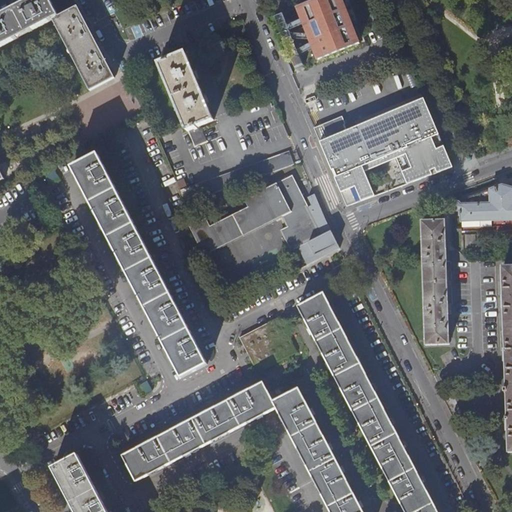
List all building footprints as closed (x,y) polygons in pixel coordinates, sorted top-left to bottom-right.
[(0,47),(53,20),(91,91),(116,78),(108,64),(111,63),(107,56),(105,57),(89,28),(92,27),(89,20),(86,22),(78,7),(59,16),(51,0),(24,0),(25,3),(0,15),(0,47)] [(328,82),(367,68),(341,0),(322,0),(298,10),(328,82)] [(283,15),(275,18),(306,91),(313,88),(283,15)] [(187,54),(161,65),(188,131),(190,131),(195,145),(207,141),(201,126),(215,121),(187,54)] [(314,128),(332,171),(340,190),(347,207),(359,202),(375,197),(372,190),(364,172),(395,156),(407,185),(412,183),(437,174),(452,168),(424,99),(346,131),(344,125),(345,124),(342,117),(314,128)] [(182,191),(186,204),(295,165),(290,152),(191,187),(191,188),(182,191)] [(99,155),(74,168),(183,378),(208,365),(99,155)] [(190,227),(204,256),(283,216),(289,227),(281,231),(292,252),(298,248),(308,265),(341,249),(325,218),(315,194),(308,198),(312,206),(309,207),(307,208),(296,185),(297,184),(293,176),(245,200),(249,208),(211,228),(206,220),(190,227)] [(461,222),(511,220),(511,182),(509,184),(509,187),(503,186),(490,190),(491,204),(462,205),(461,203),(460,203),(459,202),(457,202),(456,202),(455,203),(454,204),(453,205),(453,206),(453,207),(453,209),(454,210),(455,211),(456,211),(460,211),(460,215),(461,215),(461,222)] [(297,184),(296,185),(307,208),(309,207),(297,184)] [(450,314),(450,304),(448,304),(446,262),(448,262),(448,251),(446,251),(445,221),(422,222),(426,345),(449,345),(448,314),(450,314)] [(511,452),(511,267),(502,268),(503,298),(501,298),(502,309),(504,309),(505,351),(503,351),(504,362),(506,362),(507,389),(504,389),(504,393),(507,393),(508,418),(506,419),(507,420),(506,420),(506,431),(509,431),(509,452),(511,452)] [(437,511),(324,294),(299,307),(405,511),(437,511)] [(279,318),(240,338),(258,373),(297,353),(279,318)] [(303,371),(304,367),(297,366),(295,373),(299,374),(300,371),(303,371)] [(150,385),(148,382),(141,385),(145,392),(149,390),(147,387),(150,385)] [(264,383),(124,456),(137,481),(276,408),(330,511),(362,511),(299,389),(274,402),(264,383)] [(108,511),(79,455),(53,468),(76,511),(108,511)]
